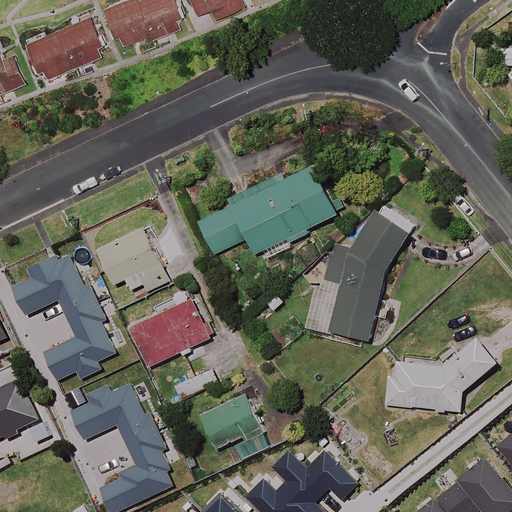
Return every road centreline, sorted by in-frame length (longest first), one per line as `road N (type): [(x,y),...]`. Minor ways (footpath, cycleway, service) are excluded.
road 1 (residential): [(395,72),(335,64),(284,75),(0,206)]
road 2 (residential): [(511,198),(395,72)]
